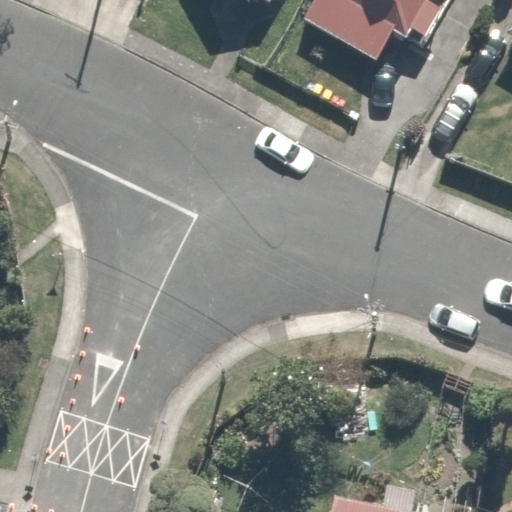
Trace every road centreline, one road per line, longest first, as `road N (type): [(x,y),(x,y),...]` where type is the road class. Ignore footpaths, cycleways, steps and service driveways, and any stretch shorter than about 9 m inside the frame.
road 1 (residential): [(217,167),(131,351),(81,511)]
road 2 (residential): [(217,167),(438,277),(511,302)]
road 3 (residential): [(0,50),(217,167)]
